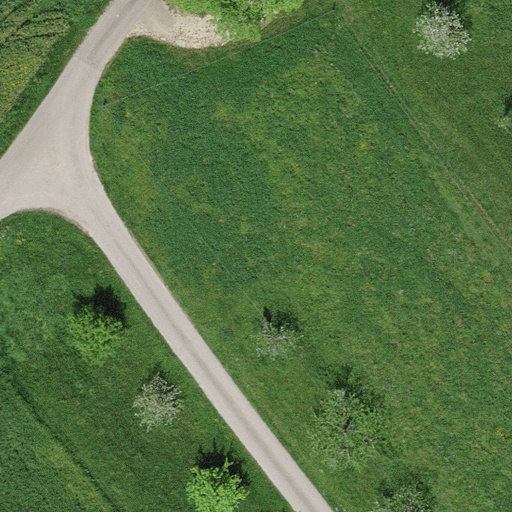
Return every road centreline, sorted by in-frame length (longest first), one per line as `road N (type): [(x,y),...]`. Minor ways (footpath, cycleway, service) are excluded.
road 1 (unclassified): [(123,0),(44,145),(0,201)]
road 2 (track): [(125,0),(162,36),(201,50),(292,0)]
